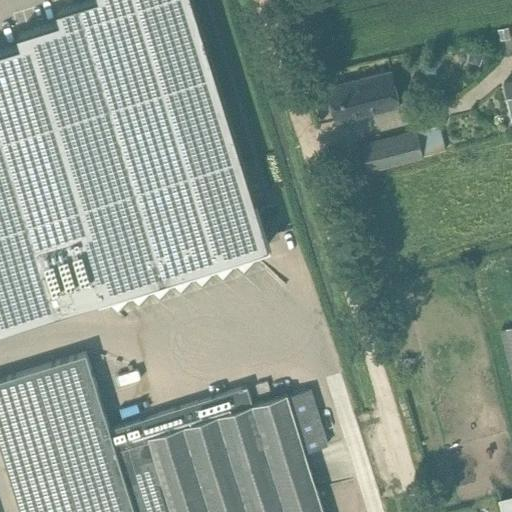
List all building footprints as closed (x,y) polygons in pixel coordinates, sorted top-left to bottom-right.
[(255,199),(209,49),(193,0),(87,0),(57,9),(61,20),(19,33),(22,43),(0,49),(0,326),(100,296),(101,298),(272,246),(257,198),(255,199)] [(511,38),(508,27),(497,29),(500,40),(511,38)] [(470,47),(468,55),(470,60),(478,63),(481,51),(470,47)] [(337,121),(357,116),(401,106),(394,82),(408,79),(405,68),(390,71),(390,72),(348,81),(329,86),(337,121)] [(511,126),(511,80),(503,83),(511,126)] [(430,120),(431,127),(362,145),(368,170),(422,156),(446,149),(440,124),(445,123),(444,116),(430,120)] [(511,326),(502,329),(511,370),(511,326)] [(324,511),(306,450),(328,444),(311,388),(288,395),(288,393),(255,403),(253,403),(247,385),(228,391),(109,429),(84,349),(0,376),(0,444),(21,511),(324,511)] [(511,511),(511,495),(498,499),(501,511),(511,511)]
